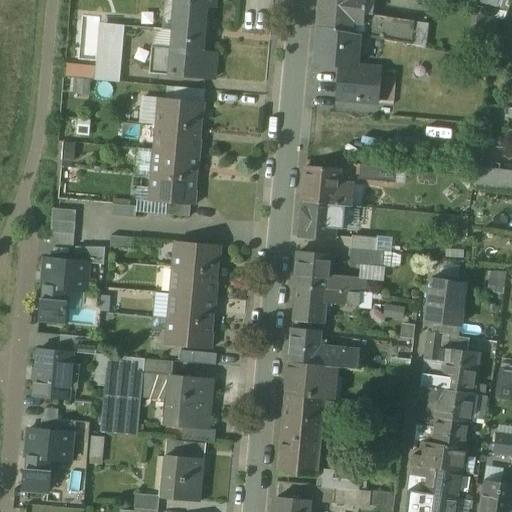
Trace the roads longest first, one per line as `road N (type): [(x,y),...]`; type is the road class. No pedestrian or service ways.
road 1 (residential): [(297,0),(249,511)]
road 2 (residential): [(3,511),(29,236)]
road 3 (residential): [(469,511),(493,345)]
